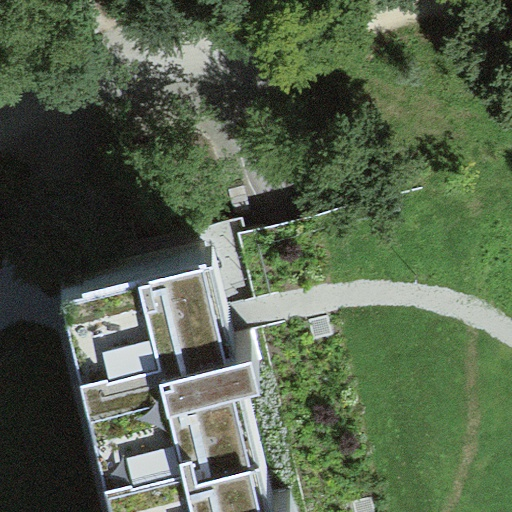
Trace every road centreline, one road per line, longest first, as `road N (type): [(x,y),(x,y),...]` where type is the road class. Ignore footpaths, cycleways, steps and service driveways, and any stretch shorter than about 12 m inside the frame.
road 1 (track): [(0,123),(51,92),(116,71),(239,47)]
road 2 (track): [(322,246),(283,202),(239,47)]
road 3 (track): [(116,71),(112,262)]
road 4 (track): [(239,47),(421,0)]
